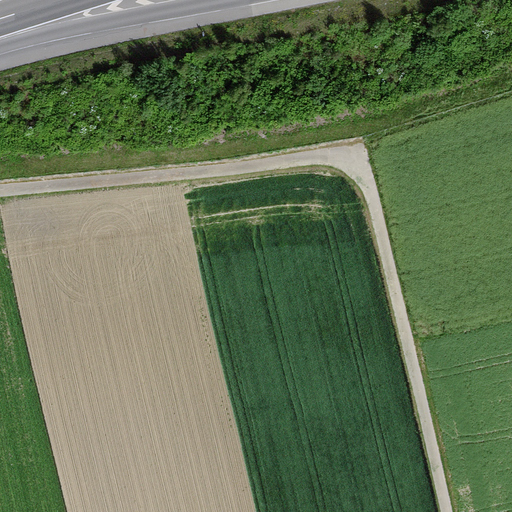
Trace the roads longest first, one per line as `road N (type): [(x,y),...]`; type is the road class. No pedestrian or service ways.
road 1 (track): [(0,189),(346,159),(370,195),(390,266),(445,511)]
road 2 (motorway): [(0,44),(227,0)]
